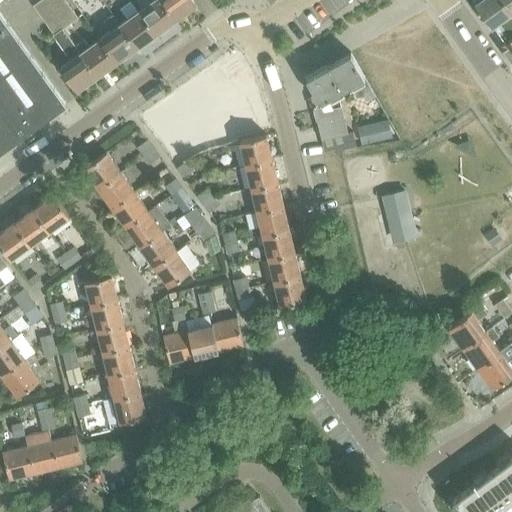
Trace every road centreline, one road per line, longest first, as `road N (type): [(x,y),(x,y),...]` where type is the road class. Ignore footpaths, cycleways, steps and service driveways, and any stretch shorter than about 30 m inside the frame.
road 1 (residential): [(303,344),(326,313),(324,291),(254,34)]
road 2 (residential): [(0,190),(226,22),(254,34)]
road 3 (residential): [(52,511),(265,361),(303,344)]
road 4 (residential): [(397,484),(303,344)]
road 5 (residential): [(397,484),(511,410)]
road 6 (residential): [(511,99),(443,0)]
